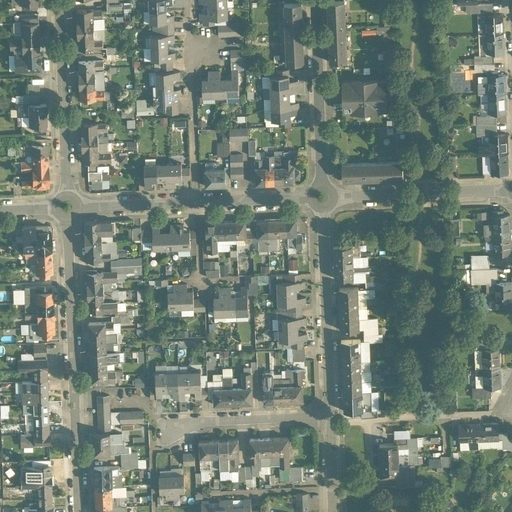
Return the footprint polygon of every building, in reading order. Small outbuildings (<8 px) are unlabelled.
[(148,0),(149,11),(166,11),(166,5),(173,5),(172,0),(148,0)] [(226,0),(198,0),(199,4),(207,3),(208,8),(227,8),(226,0)] [(344,2),(327,3),(329,63),(347,62),(344,2)] [(301,4),(284,5),(286,65),(303,64),(301,4)] [(477,5),(465,6),(466,14),(492,13),(492,5),(477,5)] [(123,7),(123,18),(132,17),(132,7),(123,7)] [(227,8),(208,8),(208,13),(199,14),(199,20),(202,20),(214,20),(224,19),(227,19),(227,8)] [(93,11),(77,12),(77,21),(93,21),(93,19),(93,11)] [(101,11),(93,11),(93,19),(101,18),(101,11)] [(166,11),(149,11),(150,24),(161,24),(174,23),(173,16),(166,16),(166,11)] [(502,15),(485,16),(486,35),(503,34),(502,15)] [(93,21),(77,21),(78,31),(94,30),(93,21)] [(38,23),(20,24),(20,35),(38,34),(38,23)] [(370,25),(370,35),(383,35),(383,25),(370,25)] [(94,30),(78,31),(78,40),(94,39),(94,30)] [(104,30),(94,30),(94,39),(94,41),(102,41),(104,41),(104,30)] [(38,34),(20,35),(21,35),(21,40),(21,45),(38,44),(38,34)] [(503,34),(486,35),(486,54),(503,53),(503,34)] [(162,36),(150,36),(151,48),(167,48),(167,43),(174,42),(174,35),(162,36)] [(94,39),(78,40),(78,50),(94,49),(94,41),(94,39)] [(102,41),(94,41),(94,49),(102,49),(102,41)] [(38,44),(21,45),(21,50),(21,55),(38,55),(38,44)] [(167,48),(151,48),(151,61),(160,60),(172,60),(175,60),(175,53),(168,53),(167,48)] [(38,55),(21,55),(21,56),(22,66),(26,66),(39,65),(38,55)] [(493,56),(474,57),(474,65),(476,65),(477,65),(494,64),(493,56)] [(95,61),(79,62),(79,72),(95,71),(95,69),(95,61)] [(103,61),(95,61),(95,69),(103,69),(103,61)] [(95,71),(79,72),(80,81),(96,80),(95,71)] [(220,79),(220,71),(214,72),(215,98),(226,97),(226,79),(220,79)] [(231,79),(226,79),(226,97),(239,97),(238,71),(231,71),(231,79)] [(161,73),(155,73),(156,85),(173,85),(173,79),(180,79),(179,72),(172,72),(161,73)] [(214,72),(208,72),(208,80),(202,80),(202,92),(202,98),(203,98),(215,98),(214,72)] [(276,76),(269,77),(270,88),(298,87),(297,81),(289,81),(288,76),(276,76)] [(498,76),(487,76),(488,95),(505,94),(504,76),(498,76)] [(96,80),(80,81),(80,90),(96,90),(96,80)] [(377,81),(350,82),(350,83),(343,83),(344,112),(351,112),(379,111),(386,110),(385,82),(378,82),(377,81)] [(173,85),(156,85),(156,98),(165,98),(177,97),(180,97),(180,90),(173,90),(173,85)] [(298,87),(270,88),(270,99),(289,98),(289,93),(298,93),(298,87)] [(96,90),(80,90),(80,100),(96,99),(96,92),(96,90)] [(104,91),(96,92),(96,99),(104,99),(104,91)] [(505,94),(488,95),(489,114),(506,113),(505,94)] [(39,95),(28,95),(24,95),(24,102),(24,106),(39,105),(39,95)] [(165,98),(156,98),(157,109),(166,109),(166,103),(165,98)] [(289,98),(270,99),(270,110),(298,109),(298,103),(289,103),(289,98)] [(24,106),(16,106),(16,110),(16,117),(21,117),(29,117),(28,117),(45,116),(46,116),(45,105),(39,105),(24,106)] [(298,109),(270,110),(271,122),(278,121),(290,121),(290,115),(299,115),(298,109)] [(45,116),(28,117),(29,117),(29,127),(33,127),(46,127),(45,116)] [(29,117),(21,117),(21,128),(29,128),(29,127),(29,117)] [(496,125),(496,117),(476,117),(477,126),(496,125)] [(97,124),(81,125),(82,134),(98,134),(98,131),(97,124)] [(496,125),(477,126),(477,136),(482,136),(482,155),(490,155),(489,136),(497,136),(496,125)] [(98,134),(82,134),(82,144),(98,143),(98,134)] [(497,136),(489,136),(490,155),(507,154),(506,135),(497,136)] [(98,143),(82,144),(82,153),(98,152),(98,143)] [(34,146),(31,146),(31,157),(47,156),(46,145),(34,146)] [(82,153),(82,163),(88,163),(99,163),(99,155),(98,152),(82,153)] [(283,160),(283,152),(274,153),(274,168),(283,167),(283,160)] [(111,154),(99,155),(99,163),(101,162),(111,162),(111,154)] [(507,154),(490,155),(491,174),(508,173),(507,154)] [(490,155),(482,155),(483,175),(491,174),(490,155)] [(47,156),(31,157),(31,162),(31,167),(47,166),(47,156)] [(293,159),(285,159),(285,160),(283,160),(283,167),(293,167),(293,159)] [(265,160),(254,160),(255,185),(265,184),(265,168),(265,160)] [(88,163),(88,166),(92,166),(98,166),(99,171),(102,171),(101,167),(101,162),(99,163),(88,163)] [(204,162),(205,171),(216,170),(216,162),(204,162)] [(402,162),(342,164),(342,182),(402,179),(402,162)] [(168,163),(156,164),(157,181),(163,181),(163,188),(169,188),(168,163)] [(181,163),(168,163),(169,188),(176,187),(176,181),(182,180),(181,168),(181,163)] [(156,164),(144,164),(144,169),(145,181),(145,188),(152,188),(152,181),(157,181),(156,164)] [(47,166),(31,167),(32,172),(32,177),(48,177),(47,166)] [(283,167),(274,168),(275,184),(284,184),(283,167)] [(293,167),(283,167),(284,184),(294,183),(294,180),(293,173),(293,167)] [(189,168),(181,168),(182,180),(186,180),(189,180),(189,168)] [(274,168),(265,168),(265,184),(275,184),(274,168)] [(216,170),(205,171),(205,187),(225,186),(224,176),(224,170),(216,170)] [(99,171),(88,172),(88,181),(102,180),(102,175),(102,171),(99,171)] [(48,177),(32,177),(32,182),(32,188),(48,187),(48,177)] [(486,210),(476,211),(477,218),(487,217),(486,210)] [(502,216),(492,216),(493,235),(510,235),(509,216),(502,216)] [(295,219),(285,220),(286,236),(293,236),(296,236),(296,235),(295,219)] [(267,220),(257,221),(257,230),(252,231),(253,243),(258,243),(258,248),(268,248),(268,237),(267,220)] [(276,220),(267,220),(268,237),(277,236),(276,220)] [(285,220),(276,220),(277,236),(286,236),(285,220)] [(458,220),(450,220),(450,237),(459,236),(458,220)] [(245,221),(235,222),(236,238),(245,238),(246,237),(246,231),(245,221)] [(114,222),(85,223),(85,242),(102,242),(110,241),(111,241),(111,232),(115,232),(114,222)] [(217,222),(207,223),(208,251),(218,250),(217,239),(217,222)] [(226,222),(217,222),(217,239),(227,238),(226,222)] [(235,222),(226,222),(227,238),(236,238),(235,222)] [(170,226),(170,232),(165,233),(165,250),(177,249),(177,225),(170,226)] [(189,232),(183,232),(183,225),(177,225),(177,249),(189,249),(190,249),(190,244),(189,232)] [(165,233),(159,233),(159,226),(152,226),(152,230),(153,242),(153,250),(165,250),(165,233)] [(47,227),(22,228),(22,243),(34,243),(34,232),(47,232),(47,227)] [(140,228),(132,229),(132,240),(141,240),(140,231),(140,228)] [(47,232),(34,232),(34,243),(50,242),(50,232),(47,232)] [(510,235),(493,235),(493,254),(504,254),(511,254),(510,235)] [(110,241),(102,242),(102,251),(102,261),(111,261),(110,241)] [(50,242),(34,243),(35,253),(50,253),(50,242)] [(85,242),(85,251),(102,251),(102,242),(85,242)] [(35,253),(34,243),(22,243),(23,254),(24,254),(35,253)] [(352,247),(333,247),(334,258),(352,257),(352,247)] [(102,251),(85,251),(86,262),(92,261),(98,261),(102,261),(102,251)] [(50,253),(35,253),(35,258),(35,263),(51,263),(50,253)] [(352,257),(334,258),(334,268),(353,268),(352,257)] [(489,257),(471,257),(471,269),(489,269),(489,257)] [(141,258),(127,259),(117,260),(115,261),(115,266),(141,265),(141,258)] [(51,263),(35,263),(35,264),(36,274),(38,274),(49,274),(51,274),(51,263)] [(288,275),(298,275),(297,263),(287,263),(288,275)] [(115,266),(111,267),(111,273),(111,274),(117,273),(120,274),(129,273),(129,274),(141,273),(141,265),(115,266)] [(353,268),(334,268),(335,279),(353,278),(353,268)] [(489,269),(471,269),(472,284),(494,283),(499,283),(498,280),(497,280),(496,269),(489,269)] [(89,273),(86,273),(87,283),(103,283),(103,273),(96,273),(89,273)] [(111,273),(103,273),(103,283),(118,282),(117,273),(111,274),(111,273)] [(288,275),(281,275),(282,283),(301,282),(300,275),(298,275),(288,275)] [(282,283),(277,283),(277,294),(296,293),(296,288),(305,288),(305,282),(282,283)] [(103,292),(103,283),(87,283),(87,293),(103,292)] [(499,283),(494,283),(495,293),(495,303),(511,301),(511,289),(511,283),(499,283)] [(174,292),(168,293),(168,310),(181,309),(180,285),(174,285),(174,292)] [(187,285),(180,285),(181,309),(193,309),(193,300),(193,292),(187,292),(187,285)] [(23,288),(12,288),(12,303),(23,303),(23,288)] [(35,288),(24,288),(24,304),(36,304),(35,293),(35,291),(35,288)] [(224,288),(218,289),(219,297),(213,298),(213,300),(214,312),(214,317),(225,316),(224,288)] [(231,297),(230,288),(224,288),(225,316),(236,316),(236,297),(231,297)] [(247,288),(240,288),(241,297),(236,297),(236,316),(248,315),(247,288)] [(358,288),(339,288),(339,299),(358,299),(358,293),(358,288)] [(39,293),(35,293),(36,304),(52,303),(52,292),(49,293),(39,293)] [(103,292),(87,293),(88,302),(104,301),(103,292)] [(112,292),(103,292),(104,301),(110,301),(112,301),(112,292)] [(296,293),(277,294),(278,306),(302,305),(306,305),(305,298),(297,298),(296,293)] [(495,293),(487,293),(488,303),(495,303),(495,293)] [(358,299),(339,299),(340,310),(358,309),(358,299)] [(104,301),(88,302),(88,312),(104,311),(104,301)] [(112,301),(110,301),(104,301),(104,311),(115,311),(117,311),(116,301),(112,301)] [(52,303),(36,304),(36,309),(36,314),(53,313),(52,303)] [(358,309),(340,310),(340,320),(359,320),(358,309)] [(53,313),(36,314),(36,319),(37,324),(53,324),(53,313)] [(302,318),(278,319),(278,331),(298,330),(298,325),(306,325),(306,318),(302,318)] [(369,319),(359,320),(359,329),(363,329),(363,328),(369,328),(369,319)] [(377,319),(369,319),(369,328),(377,328),(377,319)] [(359,320),(340,320),(340,331),(359,330),(359,329),(359,320)] [(105,323),(88,324),(89,335),(105,334),(105,331),(105,323)] [(53,324),(37,324),(37,325),(37,330),(37,335),(50,335),(54,334),(53,324)] [(298,330),(278,331),(279,342),(291,342),(303,341),(307,341),(307,335),(298,335),(298,330)] [(105,334),(89,335),(89,344),(106,344),(105,334)] [(117,334),(105,334),(106,344),(117,343),(117,334)] [(498,339),(478,339),(478,347),(499,346),(498,339)] [(360,340),(341,340),(341,352),(360,351),(360,341),(360,340)] [(368,342),(364,342),(364,341),(360,341),(360,351),(368,351),(368,342)] [(106,344),(89,344),(90,354),(106,353),(106,344)] [(44,345),(33,345),(33,357),(45,357),(44,345)] [(303,348),(292,349),(293,362),(305,361),(304,348),(303,348)] [(499,350),(482,351),(482,370),(500,369),(499,350)] [(360,351),(341,352),(342,362),(360,361),(360,351)] [(368,351),(360,351),(360,361),(368,361),(368,351)] [(106,353),(90,354),(90,363),(106,363),(106,354),(106,353)] [(118,353),(106,354),(106,363),(118,363),(118,353)] [(31,360),(17,361),(18,372),(31,372),(31,361),(31,360)] [(46,360),(31,361),(31,372),(46,371),(46,360)] [(360,361),(342,362),(342,372),(361,372),(360,361)] [(106,363),(90,363),(90,373),(107,372),(106,363)] [(251,369),(243,369),(243,374),(241,374),(241,388),(242,404),(252,404),(251,374),(251,369)] [(500,369),(482,370),(483,389),(490,389),(500,388),(500,369)] [(46,371),(31,372),(31,377),(31,382),(46,382),(46,371)] [(107,372),(90,373),(91,384),(97,384),(103,384),(115,383),(115,372),(107,372)] [(189,372),(178,373),(179,400),(185,400),(185,391),(190,391),(189,372)] [(200,372),(189,372),(190,391),(194,391),(195,400),(201,400),(201,388),(200,372)] [(361,372),(342,372),(342,383),(361,382),(361,372)] [(166,373),(155,374),(156,388),(156,400),(156,401),(163,401),(162,392),(167,392),(166,373)] [(178,373),(166,373),(167,392),(172,392),(173,401),(179,400),(178,373)] [(146,375),(137,375),(138,388),(147,388),(146,375)] [(232,376),(222,377),(222,381),(223,389),(232,389),(232,376)] [(282,378),(273,379),(273,382),(273,387),(283,387),(282,378)] [(292,378),(282,378),(283,387),(292,386),(292,378)] [(301,378),(294,378),(294,386),(302,386),(301,378)] [(222,381),(213,381),(213,383),(213,389),(223,389),(222,381)] [(31,382),(21,383),(22,394),(32,393),(31,382)] [(46,382),(31,382),(32,393),(47,393),(46,382)] [(361,382),(342,383),(343,394),(362,393),(361,382)] [(292,386),(283,387),(283,403),(293,402),(292,386)] [(294,386),(292,386),(293,402),(302,402),(302,386),(294,386)] [(271,387),(263,387),(264,404),(274,403),(273,387),(271,387)] [(283,387),(273,387),(274,403),(283,403),(283,387)] [(241,388),(232,389),(233,405),(242,404),(241,388)] [(223,389),(213,389),(213,400),(214,406),(224,405),(223,389)] [(232,389),(223,389),(224,405),(233,405),(232,389)] [(483,389),(472,389),(472,399),(491,398),(490,389),(483,389)] [(32,393),(22,394),(22,404),(32,404),(32,393)] [(47,393),(32,393),(32,404),(47,403),(47,393)] [(362,393),(343,394),(344,413),(360,412),(372,412),(371,393),(362,393)] [(47,403),(32,404),(32,410),(33,415),(48,414),(47,403)] [(372,412),(360,412),(360,419),(377,419),(376,411),(372,412)] [(119,413),(110,413),(111,425),(120,425),(119,413)] [(48,414),(33,415),(33,425),(48,425),(48,414)] [(48,425),(33,425),(33,431),(33,436),(48,435),(48,425)] [(479,425),(459,426),(459,432),(460,443),(479,442),(479,425)] [(497,425),(479,425),(479,442),(498,442),(497,425)] [(509,434),(501,434),(502,450),(509,449),(511,452),(511,437),(509,435),(509,434)] [(48,435),(33,436),(33,441),(34,447),(49,446),(48,435)] [(109,435),(93,435),(93,445),(109,445),(110,445),(109,435)] [(268,439),(259,440),(260,456),(269,456),(268,439)] [(278,439),(268,439),(269,456),(278,455),(278,439)] [(288,439),(278,439),(278,455),(289,455),(288,439)] [(407,439),(407,445),(398,445),(398,455),(406,455),(408,455),(416,455),(415,439),(407,439)] [(259,440),(250,440),(250,456),(260,456),(259,440)] [(218,441),(209,442),(210,458),(219,458),(218,441)] [(228,441),(218,441),(219,458),(228,457),(228,441)] [(238,441),(228,441),(228,457),(238,457),(238,441)] [(209,442),(199,442),(200,458),(210,458),(209,442)] [(109,445),(93,445),(94,456),(118,455),(118,454),(125,454),(125,444),(110,445),(109,445)] [(394,445),(379,446),(380,456),(398,455),(398,445),(394,445)] [(278,455),(269,456),(270,467),(279,466),(278,455)] [(289,455),(278,455),(279,466),(279,470),(289,469),(289,455)] [(398,455),(380,456),(380,467),(399,466),(398,461),(398,455)] [(407,461),(398,461),(399,466),(408,466),(408,455),(406,455),(407,461)] [(416,455),(408,455),(408,466),(413,466),(416,466),(416,455)] [(260,456),(250,456),(251,465),(260,464),(260,456)] [(269,456),(260,456),(260,464),(261,467),(270,467),(269,456)] [(228,457),(219,458),(220,469),(220,470),(229,469),(228,457)] [(238,457),(228,457),(229,469),(229,472),(231,472),(238,472),(238,468),(238,465),(239,465),(238,457)] [(210,458),(200,458),(201,471),(210,470),(210,469),(210,458)] [(219,458),(210,458),(210,469),(212,469),(220,469),(219,458)] [(137,461),(121,461),(122,469),(138,469),(137,461)] [(399,466),(380,467),(381,478),(396,477),(399,477),(399,466)] [(409,481),(408,466),(399,466),(399,477),(396,477),(396,482),(409,481)] [(32,477),(21,477),(22,488),(28,488),(28,483),(35,483),(35,477),(50,476),(50,467),(32,468),(32,477)] [(119,467),(111,468),(111,467),(110,467),(110,468),(111,488),(119,488),(119,467)] [(110,468),(94,468),(95,489),(111,488),(110,468)] [(289,469),(289,482),(302,482),(302,469),(289,469)] [(50,476),(35,477),(35,483),(35,488),(50,487),(50,476)] [(160,477),(159,477),(159,494),(165,494),(166,501),(172,500),(171,476),(160,477)] [(183,476),(171,476),(172,500),(179,500),(179,493),(184,493),(184,476),(183,476)] [(50,487),(35,488),(36,493),(36,499),(51,498),(50,487)] [(111,488),(95,489),(95,499),(112,498),(111,488)] [(119,488),(111,488),(112,498),(130,497),(130,491),(126,491),(126,488),(119,488)] [(130,497),(112,498),(112,508),(125,507),(124,503),(130,503),(130,497)] [(51,498),(36,499),(36,504),(36,509),(51,509),(51,498)] [(112,498),(95,499),(95,508),(112,508),(112,498)] [(250,511),(250,500),(243,500),(244,507),(238,508),(238,511),(250,511)] [(219,501),(219,508),(214,509),(213,511),(226,511),(226,501),(219,501)] [(238,511),(238,508),(233,508),(233,501),(226,501),(226,511),(238,511)] [(208,509),(208,502),(201,502),(201,511),(213,511),(214,509),(208,509)]
